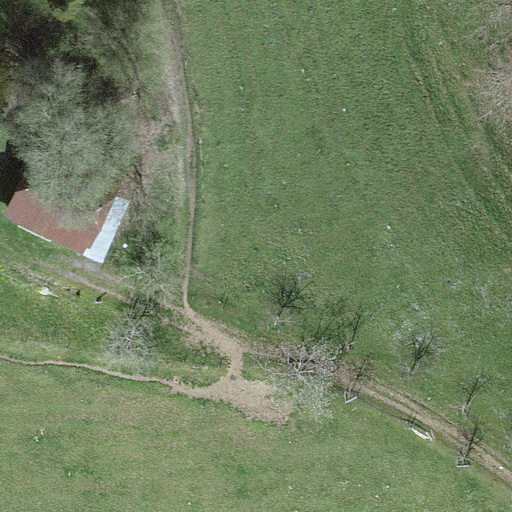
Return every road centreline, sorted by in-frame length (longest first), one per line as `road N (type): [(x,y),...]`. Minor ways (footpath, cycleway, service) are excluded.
road 1 (track): [(511,468),(417,401),(0,230)]
road 2 (track): [(158,0),(177,82),(186,202),(178,309)]
